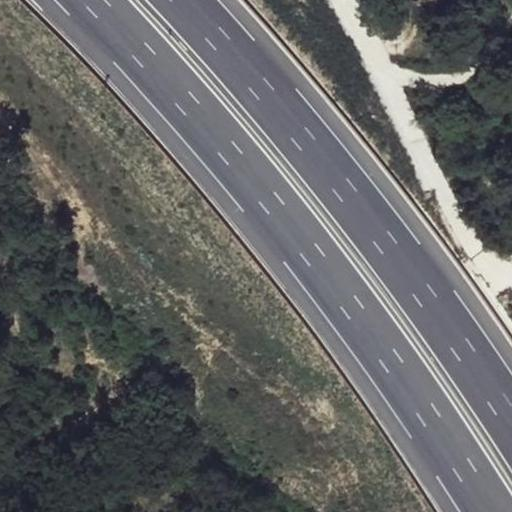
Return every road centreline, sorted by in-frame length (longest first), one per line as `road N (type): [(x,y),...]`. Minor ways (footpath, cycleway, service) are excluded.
road 1 (motorway): [(97,0),(315,256),(442,432),(489,511)]
road 2 (motorway): [(511,437),(368,225),(177,0)]
road 3 (residential): [(485,263),(419,156),(367,32),(337,0)]
